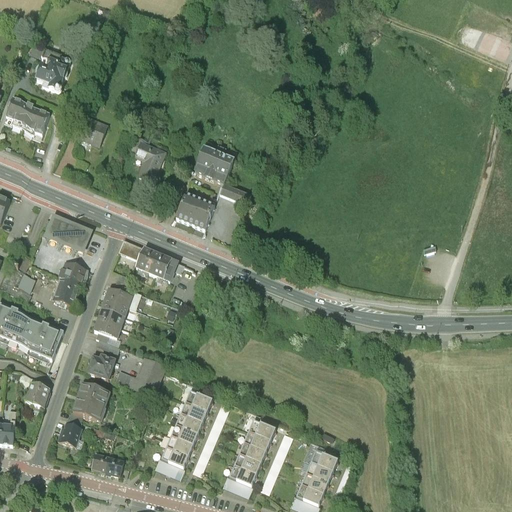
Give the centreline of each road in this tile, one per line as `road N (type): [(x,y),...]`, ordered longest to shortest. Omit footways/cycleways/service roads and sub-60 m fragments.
road 1 (primary): [(119,226),(324,310),(396,325),(511,326)]
road 2 (residential): [(119,226),(34,474)]
road 3 (track): [(511,77),(356,0)]
road 4 (residential): [(183,511),(34,474)]
road 5 (primary): [(0,175),(119,226)]
